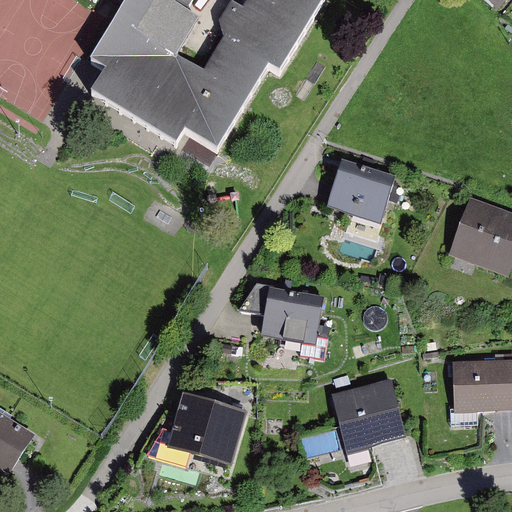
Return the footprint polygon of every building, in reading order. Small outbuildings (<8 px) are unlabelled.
[(191,0),(135,0),(95,68),(116,80),(105,100),(180,144),(188,131),(221,151),(269,70),(282,78),(328,0),(253,0),(243,18),(230,11),(219,29),(224,46),(203,81),(176,65),(200,25),(183,15),(191,0)] [(511,6),(511,0),(495,0),(508,11),(511,6)] [(400,182),(350,164),(333,213),(383,231),(400,182)] [(511,217),(478,205),(458,259),(511,278),(511,217)] [(251,314),(266,316),(270,288),(255,286),(251,314)] [(331,302),(280,293),(271,342),(322,351),(331,302)] [(511,411),(511,366),(462,372),(466,416),(511,411)] [(410,442),(394,388),(339,404),(355,458),(410,442)] [(254,419),(195,401),(179,454),(238,472),(254,419)] [(42,441),(0,415),(0,471),(18,482),(42,441)]
